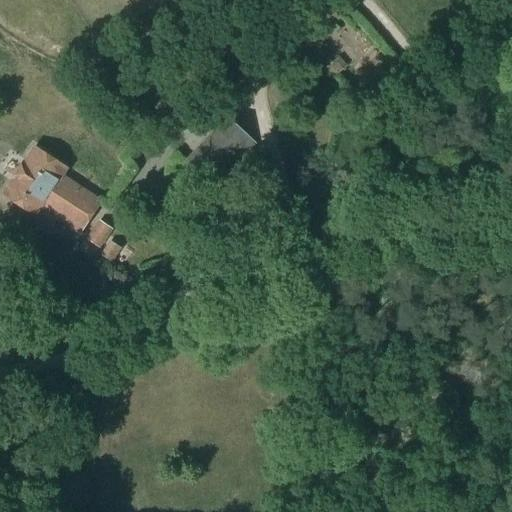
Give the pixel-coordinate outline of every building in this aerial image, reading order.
[(252,45),(233,28),(214,49),(232,66),(252,45)] [(339,58),(326,69),(334,78),(347,66),(339,58)] [(214,188),(255,144),(226,117),(186,162),(214,188)] [(66,171),(35,151),(24,168),(17,179),(6,196),(36,216),(41,208),(81,233),(101,203),(61,178),(66,171)] [(101,249),(112,231),(98,221),(87,240),(101,249)] [(112,264),(122,250),(109,242),(100,256),(112,264)]
